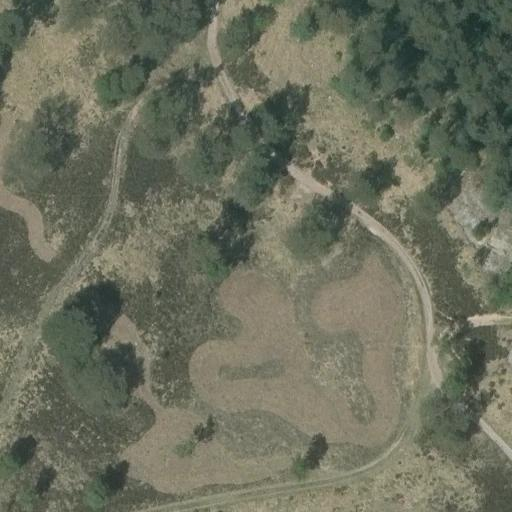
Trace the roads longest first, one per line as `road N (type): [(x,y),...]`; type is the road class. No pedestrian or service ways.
road 1 (track): [(0,405),(51,299),(111,228),(128,118),(213,43)]
road 2 (track): [(432,346),(426,301),(393,242),(278,163),(228,90),(213,43)]
road 3 (track): [(158,511),(366,468),(400,439),(428,370)]
road 4 (track): [(511,457),(439,389),(428,370),(432,346)]
